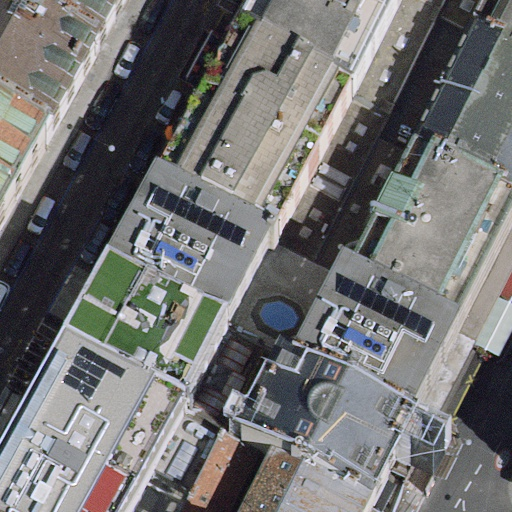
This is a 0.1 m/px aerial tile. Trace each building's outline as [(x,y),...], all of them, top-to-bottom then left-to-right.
[(0,0),(0,120),(48,146),(130,0),(0,0)] [(346,103),(401,0),(267,0),(241,47),(346,103)] [(453,0),(401,0),(346,103),(392,124),(440,27),(453,0)] [(453,0),(440,27),(476,47),(499,0),(453,0)] [(511,0),(499,0),(476,47),(511,65),(511,0)] [(381,144),(417,163),(476,47),(440,27),(392,124),(381,144)] [(160,194),(274,250),(346,103),(241,47),(202,117),(160,194)] [(511,65),(476,47),(417,163),(511,210),(511,65)] [(392,124),(346,103),(274,250),(318,269),(381,144),(392,124)] [(0,233),(13,210),(48,146),(0,120),(0,233)] [(417,163),(381,144),(318,269),(349,283),(355,286),(417,163)] [(355,286),(461,339),(494,274),(511,238),(511,210),(417,163),(355,286)] [(301,373),(415,430),(438,385),(461,339),(355,286),(349,283),(318,269),(274,250),(160,194),(132,244),(110,284),(229,342),(267,358),(289,367),(301,373)] [(186,424),(229,342),(110,284),(86,327),(65,365),(186,424)] [(267,358),(229,342),(186,424),(223,445),(267,358)] [(136,511),(186,424),(65,365),(20,445),(0,480),(0,511),(136,511)] [(281,472),(356,511),(373,511),(393,473),(415,430),(301,373),(289,367),(245,456),(260,463),(281,472)] [(190,511),(223,445),(186,424),(136,511),(190,511)] [(234,511),(260,463),(245,456),(223,445),(190,511),(234,511)] [(356,511),(281,472),(261,511),(356,511)]
